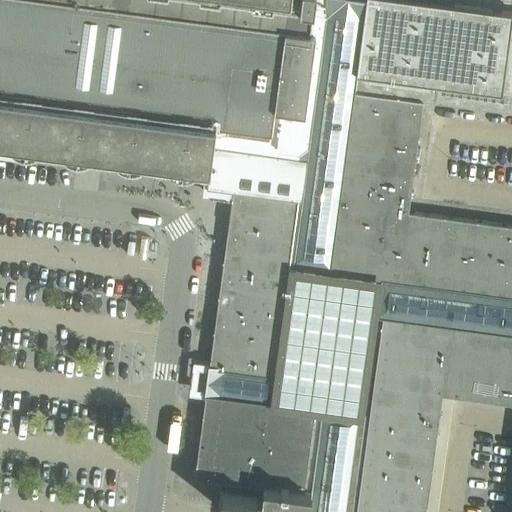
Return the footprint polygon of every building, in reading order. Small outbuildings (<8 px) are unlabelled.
[(309,144),(326,15),(319,6),(314,5),(314,0),(0,0),(0,149),(55,157),(72,143),(91,146),(210,162),(215,124),(271,131),(270,139),(277,148),(299,151),(309,144)] [(511,11),(429,0),(367,0),(362,41),(511,61),(511,11)] [(511,111),(511,61),(362,41),(355,90),(424,99),(511,111)] [(416,154),(424,99),(355,90),(348,145),(416,154)] [(413,173),(416,154),(348,145),(345,164),(413,173)] [(409,201),(413,173),(345,164),(341,192),(409,201)] [(263,191),(235,187),(233,187),(224,194),(221,215),(298,225),(302,196),(294,186),(272,183),(263,191)] [(406,230),(408,210),(409,201),(341,192),(337,220),(406,230)] [(453,286),(462,217),(408,210),(406,230),(399,278),(453,286)] [(294,254),(298,225),(221,215),(221,217),(229,227),(226,245),(294,254)] [(483,289),(491,221),(462,217),(453,286),(483,289)] [(399,278),(406,230),(337,220),(331,269),(399,278)] [(511,293),(511,285),(511,223),(491,221),(483,289),(511,293)] [(292,272),(294,254),(226,245),(224,264),(292,272)] [(289,292),(292,272),(224,264),(221,283),(289,292)] [(284,330),(289,292),(221,283),(216,321),(284,330)] [(446,361),(450,324),(373,314),(368,350),(446,361)] [(279,373),(284,330),(216,321),(211,364),(279,373)] [(498,399),(507,331),(450,324),(446,361),(442,392),(498,399)] [(511,401),(511,332),(507,331),(498,399),(511,401)] [(442,392),(446,361),(368,350),(364,382),(442,392)] [(438,419),(440,402),(442,392),(364,382),(360,409),(438,419)] [(322,406),(208,392),(196,473),(223,477),(224,475),(311,487),(322,406)] [(432,466),(438,419),(360,409),(354,456),(432,466)] [(427,504),(432,466),(354,456),(349,494),(427,504)] [(307,511),(311,487),(224,475),(223,477),(219,507),(259,511),(307,511)] [(425,511),(427,504),(349,494),(346,511),(425,511)]
